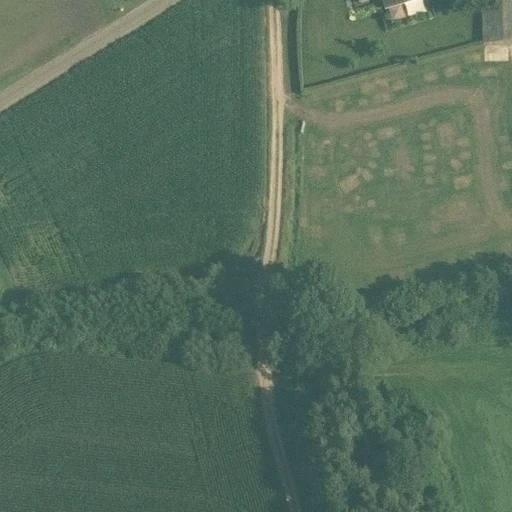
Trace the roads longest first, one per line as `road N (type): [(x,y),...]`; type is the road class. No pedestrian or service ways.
road 1 (track): [(298,511),(260,330),(279,147),(274,0)]
road 2 (unclassified): [(0,102),(166,0)]
